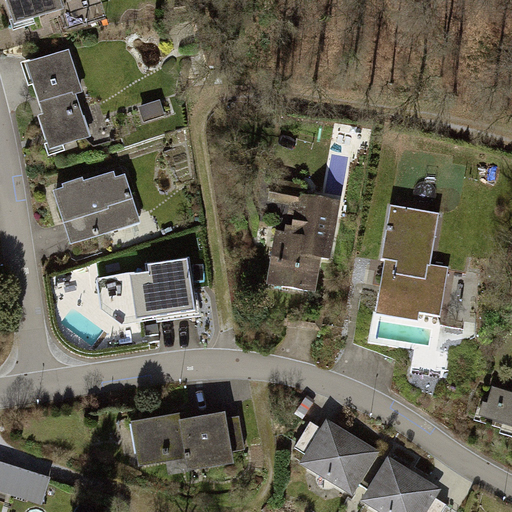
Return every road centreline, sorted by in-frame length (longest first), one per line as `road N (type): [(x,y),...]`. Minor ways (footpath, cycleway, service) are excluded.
road 1 (track): [(511,139),(291,102),(209,99),(208,141),(229,218),(242,372)]
road 2 (residential): [(511,469),(397,382),(157,370),(41,382)]
road 3 (residential): [(0,139),(41,382)]
